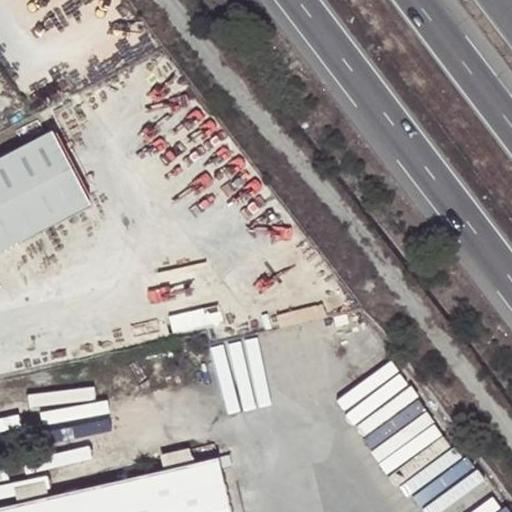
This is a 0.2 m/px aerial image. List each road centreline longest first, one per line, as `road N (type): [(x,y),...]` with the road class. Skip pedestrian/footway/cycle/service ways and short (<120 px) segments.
road 1 (motorway): [(293,0),(511,287)]
road 2 (motorway): [(511,115),(423,0)]
